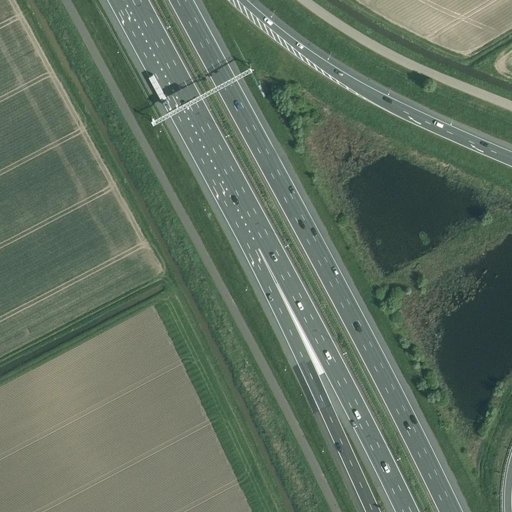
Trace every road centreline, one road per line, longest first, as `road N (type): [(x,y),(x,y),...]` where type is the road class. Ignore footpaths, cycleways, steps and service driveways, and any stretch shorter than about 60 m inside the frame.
road 1 (unclassified): [(335,511),(65,0)]
road 2 (motorway): [(447,511),(179,0)]
road 3 (motorway): [(511,158),(353,84),(239,0)]
road 4 (motorway): [(260,245),(403,511)]
road 5 (motorway): [(260,245),(372,511)]
road 6 (motorway): [(127,0),(260,245)]
road 7 (unclassified): [(511,104),(415,67),(304,0)]
